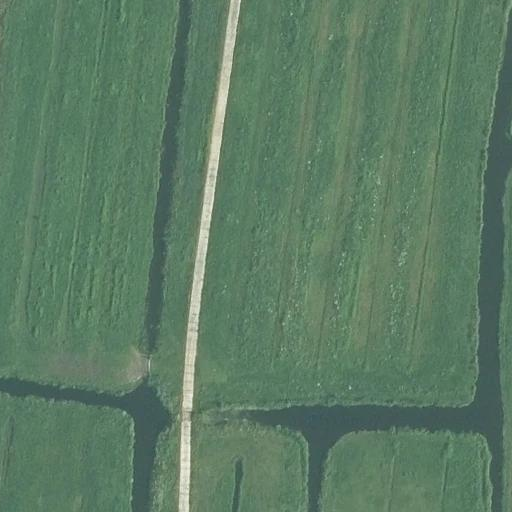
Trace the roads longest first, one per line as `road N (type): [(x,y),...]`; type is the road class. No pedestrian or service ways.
road 1 (track): [(190,375),(236,0)]
road 2 (track): [(183,511),(190,375)]
road 3 (track): [(97,324),(116,366),(190,375)]
